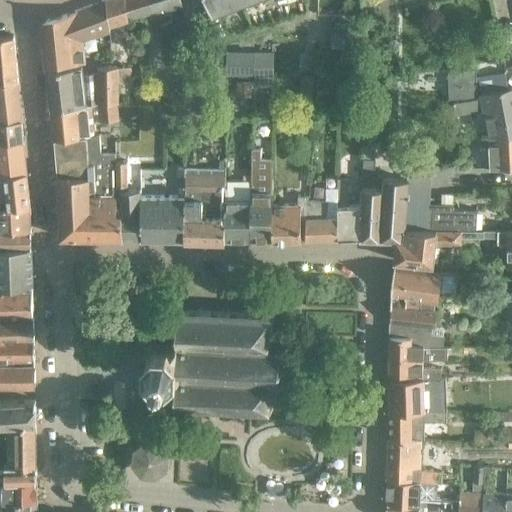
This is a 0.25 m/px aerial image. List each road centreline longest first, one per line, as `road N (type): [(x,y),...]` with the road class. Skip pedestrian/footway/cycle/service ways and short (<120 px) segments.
road 1 (residential): [(61,256),(368,262),(365,511)]
road 2 (residential): [(266,509),(84,485),(70,472),(66,391)]
road 3 (residential): [(61,256),(48,238),(25,8)]
road 4 (residential): [(66,391),(61,256)]
